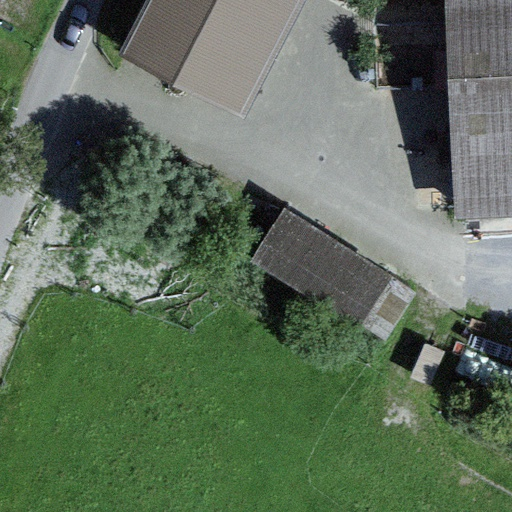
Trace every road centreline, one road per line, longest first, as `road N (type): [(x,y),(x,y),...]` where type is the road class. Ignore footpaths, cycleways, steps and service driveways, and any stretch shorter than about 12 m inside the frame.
road 1 (unknown): [(57,81),(293,173),(405,232),(447,248),(511,257)]
road 2 (residential): [(0,257),(57,81),(101,0)]
